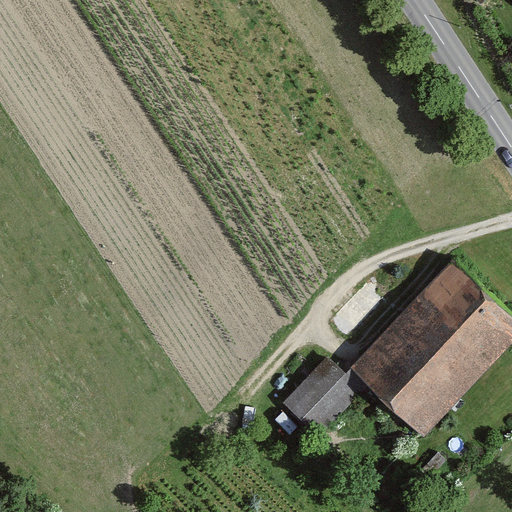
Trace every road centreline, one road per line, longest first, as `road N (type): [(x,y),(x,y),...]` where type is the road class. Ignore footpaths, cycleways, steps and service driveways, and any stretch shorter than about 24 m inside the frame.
road 1 (residential): [(511,217),(351,276),(302,333)]
road 2 (secondary): [(411,0),(511,148)]
